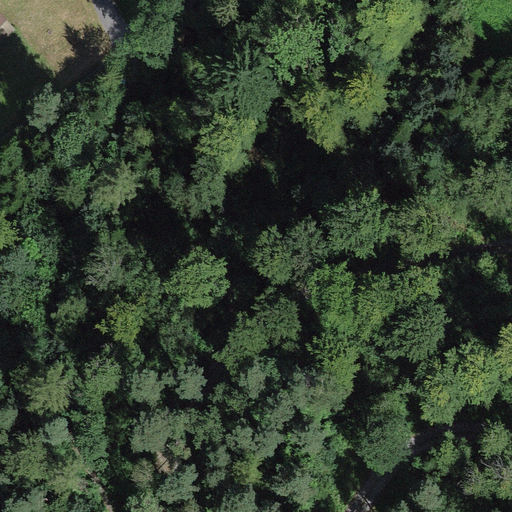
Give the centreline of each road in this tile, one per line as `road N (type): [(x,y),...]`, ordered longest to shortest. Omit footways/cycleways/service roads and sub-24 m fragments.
road 1 (track): [(181,511),(186,418),(216,362),(244,332),(320,285),(511,241)]
road 2 (track): [(123,57),(130,108),(69,265),(57,353),(63,411),(113,511)]
road 3 (track): [(356,511),(407,448),(436,433),(469,428),(511,436)]
road 4 (track): [(0,139),(123,57)]
